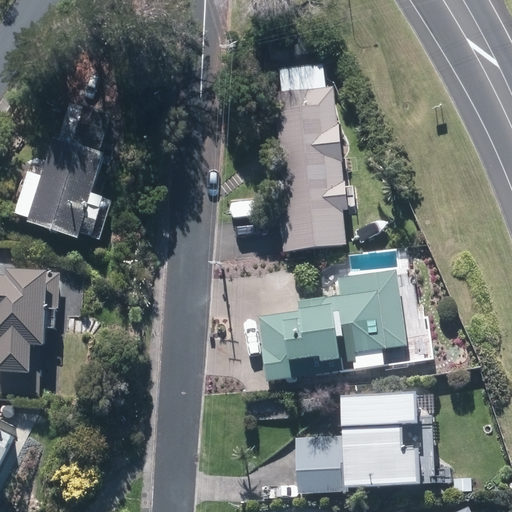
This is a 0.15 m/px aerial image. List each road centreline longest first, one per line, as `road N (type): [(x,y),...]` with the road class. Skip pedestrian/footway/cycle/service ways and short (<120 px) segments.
road 1 (residential): [(171,511),(206,66),(204,0)]
road 2 (primary): [(511,124),(477,32),(453,0)]
